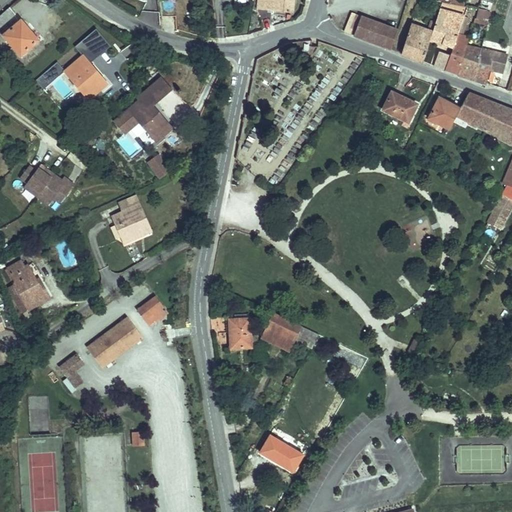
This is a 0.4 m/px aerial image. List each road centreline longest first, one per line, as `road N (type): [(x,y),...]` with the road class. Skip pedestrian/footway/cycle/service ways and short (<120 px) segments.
road 1 (tertiary): [(235,511),(204,317),(201,273),(210,232)]
road 2 (residential): [(28,347),(185,237),(210,232)]
road 3 (residential): [(511,95),(365,49),(313,19)]
road 4 (unknown): [(399,400),(367,316),(288,248)]
road 5 (tertiary): [(210,232),(249,51)]
road 6 (unclassified): [(249,51),(177,42),(101,0)]
road 7 (unknown): [(194,511),(156,357)]
